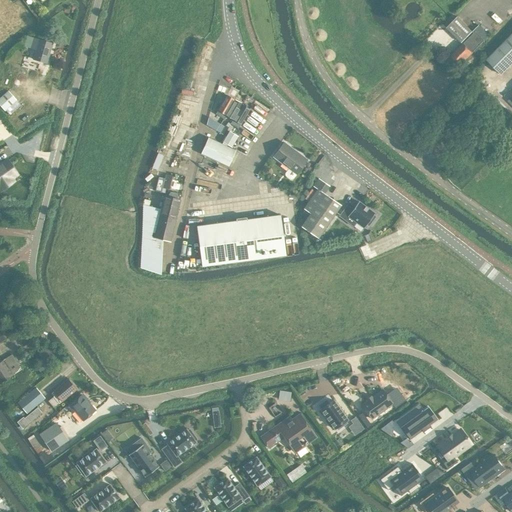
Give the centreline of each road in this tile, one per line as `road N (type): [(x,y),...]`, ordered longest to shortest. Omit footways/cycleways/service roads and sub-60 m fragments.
road 1 (unclassified): [(235,381),(142,401),(119,397),(88,371),(36,296),(34,244),(98,0)]
road 2 (tertiary): [(511,288),(262,86),(238,50),(228,0)]
road 3 (unclassified): [(511,233),(346,102),(317,63),(297,0)]
road 4 (unclassified): [(511,417),(438,365),(397,348),(235,381)]
road 5 (residential): [(235,381),(245,433),(152,511)]
